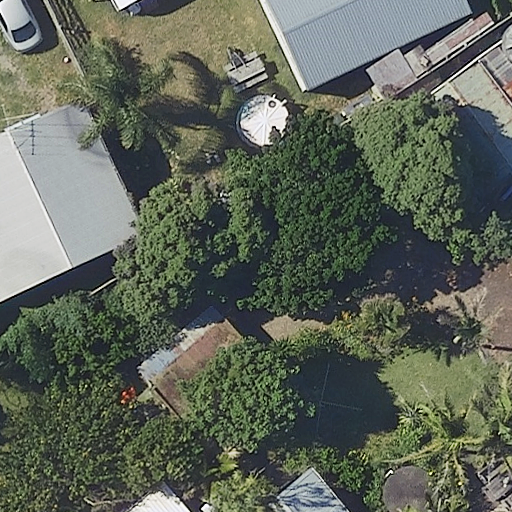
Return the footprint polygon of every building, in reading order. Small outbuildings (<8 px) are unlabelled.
[(455,17),(446,0),(253,0),(298,93),(455,17)] [(511,90),(499,98),(477,60),(419,94),(479,196),(511,176),(511,90)] [(0,137),(0,270),(33,255),(46,283),(135,242),(71,105),(0,137)] [(340,511),(299,466),(247,511),(340,511)] [(181,511),(150,479),(115,511),(181,511)]
